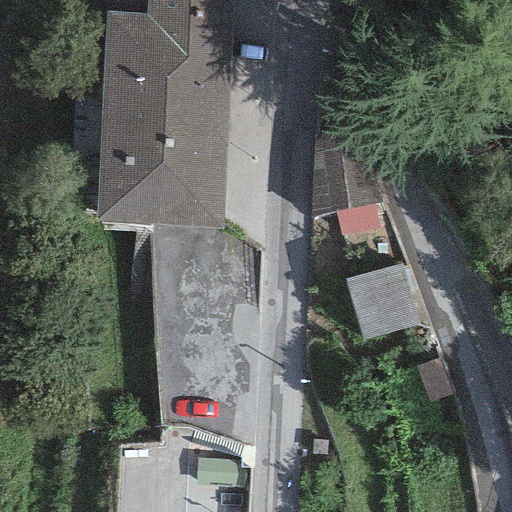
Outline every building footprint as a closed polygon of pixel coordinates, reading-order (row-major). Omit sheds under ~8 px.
[(231,0),(107,0),(96,224),(220,231),(231,0)] [(361,125),(314,132),(310,213),(335,207),(340,232),(376,227),(367,204),(383,202),(361,125)] [(164,428),(249,424),(239,231),(154,236),(164,428)] [(403,264),(347,277),(361,338),(417,325),(403,264)] [(450,395),(438,356),(418,363),(430,402),(450,395)]
